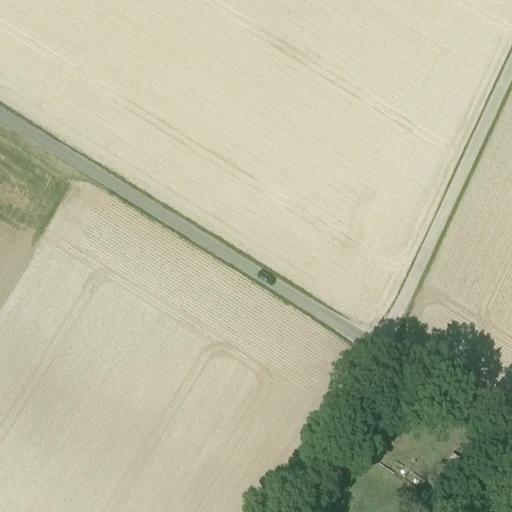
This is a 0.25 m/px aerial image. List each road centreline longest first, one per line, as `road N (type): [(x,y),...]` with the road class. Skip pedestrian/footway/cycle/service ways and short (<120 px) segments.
road 1 (track): [(379,351),(0,116)]
road 2 (track): [(511,68),(379,351)]
road 3 (track): [(379,351),(282,511)]
road 4 (track): [(511,433),(379,351)]
